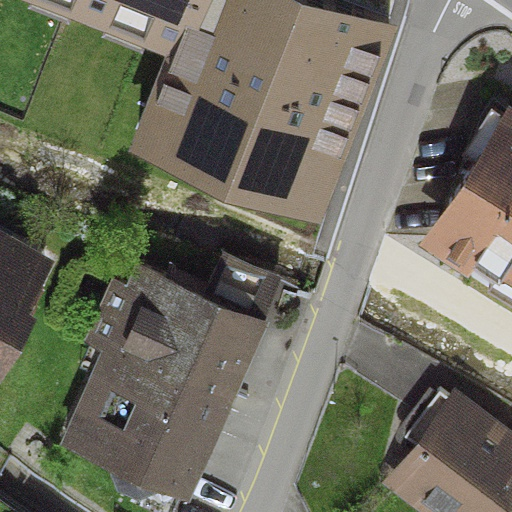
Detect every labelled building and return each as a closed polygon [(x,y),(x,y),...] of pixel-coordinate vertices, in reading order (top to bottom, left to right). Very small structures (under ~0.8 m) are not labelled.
[(0,0),(0,16),(62,42),(79,0),(80,0),(148,28),(159,0),(0,0)] [(328,0),(206,0),(202,12),(361,72),(381,20),(328,0)] [(344,183),(364,115),(311,99),(308,108),(272,98),(254,156),(344,183)] [(511,117),(503,112),(445,202),(453,207),(433,239),(467,261),(480,240),(505,256),(497,268),(502,272),(499,277),(511,283),(511,117)] [(0,348),(14,323),(3,317),(36,259),(0,238),(0,348)] [(256,317),(273,277),(215,260),(200,292),(141,266),(131,288),(115,281),(90,338),(103,344),(61,440),(108,461),(116,480),(133,487),(152,480),(179,492),(256,317)] [(511,368),(511,283),(499,277),(456,349),(473,354),(473,356),(511,368)] [(433,511),(487,511),(511,480),(511,447),(435,389),(401,434),(416,446),(390,479),(433,511)]
